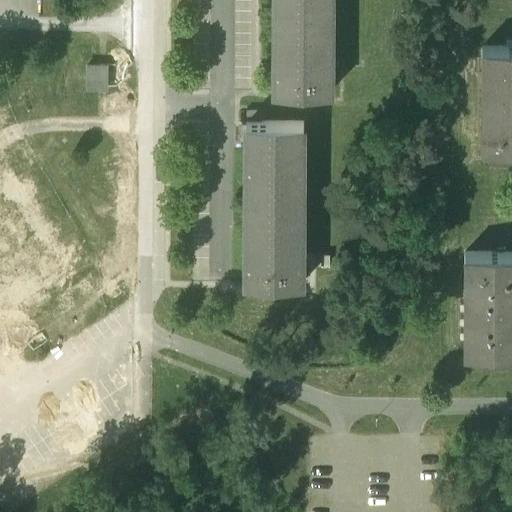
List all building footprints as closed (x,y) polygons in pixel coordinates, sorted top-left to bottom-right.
[(330,0),(273,0),(273,91),(330,91),(331,63),(330,0)] [(511,46),(505,46),(482,46),(481,149),(511,148),(511,46)] [(87,65),(87,89),(106,89),(106,65),(87,65)] [(265,121),(247,121),(245,285),(301,285),(302,256),(303,121),(265,121)] [(511,251),(465,252),(465,354),(487,354),(511,353),(511,251)]
